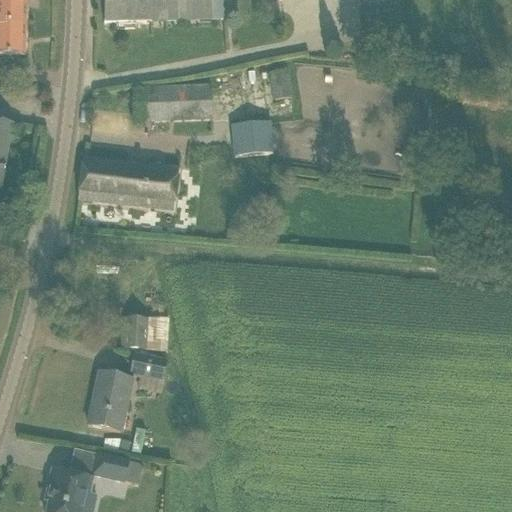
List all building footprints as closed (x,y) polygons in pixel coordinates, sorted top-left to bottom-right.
[(0,0),(0,57),(24,58),(25,0),(0,0)] [(222,24),(222,0),(103,0),(104,24),(222,24)] [(273,102),(293,99),(288,71),(269,75),(273,102)] [(210,124),(210,122),(212,122),(211,86),(134,89),(135,126),(210,124)] [(12,126),(0,123),(0,191),(0,192),(12,126)] [(269,124),(232,127),(235,159),(272,155),(269,124)] [(171,214),(176,172),(83,160),(77,203),(171,214)] [(127,349),(147,350),(149,326),(129,325),(127,349)] [(133,374),(160,381),(164,364),(137,357),(133,374)] [(99,375),(87,427),(118,434),(130,382),(99,375)] [(128,463),(127,466),(96,460),(91,480),(123,486),(123,485),(138,487),(143,465),(128,463)] [(84,511),(91,482),(51,472),(46,494),(50,495),(46,511),(84,511)]
